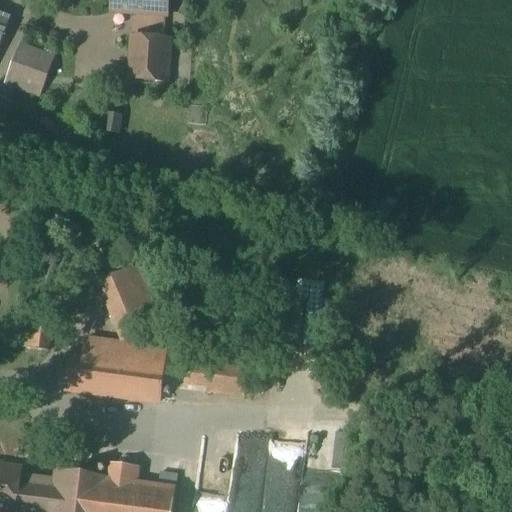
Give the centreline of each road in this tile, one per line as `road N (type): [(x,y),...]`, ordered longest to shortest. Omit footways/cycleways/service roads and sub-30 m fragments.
road 1 (unknown): [(0,151),(316,239),(511,275)]
road 2 (unknown): [(362,481),(223,477),(0,443)]
road 3 (unknown): [(108,458),(123,384),(262,400)]
